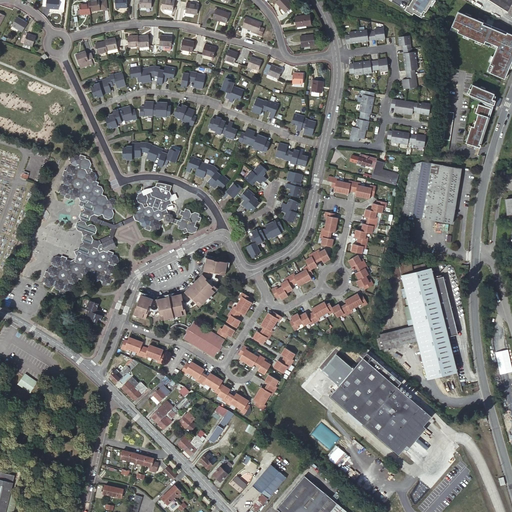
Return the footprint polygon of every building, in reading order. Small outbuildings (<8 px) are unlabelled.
[(64,10),(65,2),(50,0),(48,0),(47,6),(47,8),(64,10)] [(94,0),(90,0),(90,3),(92,12),(103,10),(109,10),(107,0),(94,0)] [(175,0),(163,0),(162,9),(167,9),(175,10),(175,0)] [(293,6),(287,0),(279,0),(277,3),(286,12),(293,6)] [(411,0),(408,5),(407,5),(404,9),(412,14),(413,12),(419,16),(423,10),(425,11),(429,5),(432,0),(411,0)] [(511,0),(489,0),(508,11),(511,2),(511,0)] [(200,2),(187,1),(186,11),(198,13),(200,2)] [(86,14),(92,13),(92,12),(90,3),(80,5),(80,10),(81,16),(86,15),(86,14)] [(230,13),(217,9),(214,18),(227,22),(230,13)] [(505,81),(511,64),(511,33),(458,13),(451,31),(459,34),(458,36),(486,47),(497,52),(491,67),(494,68),(491,76),(505,81)] [(12,25),(23,31),(28,22),(18,16),(12,25)] [(310,16),(296,18),(297,27),(311,25),(310,16)] [(243,28),(253,31),(259,33),(261,28),(262,24),(247,19),(243,28)] [(385,37),(384,27),(374,28),(375,31),(371,32),(372,38),(376,38),(376,39),(385,38),(385,37)] [(259,33),(253,31),(252,32),(262,36),(265,29),(261,28),(259,33)] [(357,30),(359,41),(368,40),(368,39),(372,38),(371,32),(367,32),(366,29),(357,30)] [(359,41),(357,30),(348,32),(349,35),(344,35),(346,42),(350,41),(350,42),(359,41)] [(37,34),(28,32),(24,43),(33,46),(37,34)] [(138,36),(138,34),(127,35),(128,46),(138,45),(138,36)] [(138,45),(138,46),(144,46),(149,46),(149,35),(138,36),(138,45)] [(172,36),(160,35),(159,45),(171,46),(172,36)] [(313,35),(301,36),(302,46),(315,45),(313,35)] [(399,37),(400,45),(404,45),(405,49),(412,48),(411,44),(410,35),(399,37)] [(117,37),(106,38),(106,40),(108,49),(118,47),(119,47),(117,37)] [(97,52),(108,51),(108,49),(106,40),(96,42),(97,52)] [(194,41),(181,40),(180,50),(193,51),(194,41)] [(218,47),(206,43),(203,53),(215,57),(218,47)] [(412,48),(405,49),(405,53),(404,53),(405,62),(417,61),(416,52),(413,52),(412,48)] [(230,49),(226,59),(236,63),(240,52),(235,50),(234,51),(230,49)] [(92,58),(94,58),(92,51),(88,53),(86,50),(76,54),(80,63),(92,58)] [(264,60),(252,56),(248,65),(260,70),(264,60)] [(92,58),(80,63),(81,67),(93,62),(92,58)] [(374,62),(375,70),(379,69),(379,71),(388,70),(387,58),(378,59),(378,61),(374,62)] [(361,62),(363,74),(372,72),(371,70),(375,70),(374,62),(370,62),(370,60),(361,62)] [(417,61),(405,62),(406,71),(408,71),(409,75),(416,74),(416,70),(418,70),(417,61)] [(363,74),(361,62),(352,63),(352,64),(349,65),(349,73),(353,72),(354,75),(363,74)] [(284,68),(273,63),(268,73),(280,78),(284,68)] [(150,67),(142,68),(144,81),(144,82),(152,81),(151,76),(156,75),(155,65),(150,66),(150,67)] [(161,66),(155,65),(156,75),(160,76),(159,82),(164,83),(164,80),(166,69),(161,68),(161,66)] [(166,65),(166,69),(164,80),(168,80),(168,76),(174,77),(176,67),(166,65)] [(144,81),(142,68),(141,66),(131,68),(133,78),(139,77),(140,82),(144,81)] [(192,80),(194,71),(190,70),(190,73),(185,72),(182,85),(187,86),(189,80),(192,80)] [(111,74),(112,75),(114,83),(117,82),(118,87),(127,84),(123,71),(115,73),(111,74)] [(197,72),(194,71),(192,80),(196,81),(195,86),(203,88),(206,74),(197,73),(197,72)] [(305,73),(294,71),(292,82),(304,83),(305,73)] [(416,74),(409,75),(409,80),(403,80),(404,89),(407,89),(418,88),(417,78),(416,74)] [(99,80),(100,82),(103,94),(112,91),(110,86),(115,85),(114,83),(112,75),(108,77),(108,78),(99,80)] [(230,99),(233,91),(232,90),(234,84),(231,82),(231,80),(226,78),(222,89),(228,92),(226,98),(230,99)] [(325,82),(313,80),(312,91),(323,93),(325,82)] [(103,94),(100,82),(94,84),(95,85),(91,86),(95,96),(98,95),(99,97),(104,95),(103,94)] [(467,146),(478,149),(479,146),(481,139),(483,136),(484,131),(487,128),(489,116),(496,106),(498,107),(500,99),(498,98),(492,94),(493,95),(490,92),(488,92),(484,89),(478,87),(473,86),(470,98),(482,106),(477,112),(476,115),(478,117),(476,126),(475,127),(474,130),(471,129),(467,146)] [(234,87),(233,91),(230,99),(229,100),(233,102),(234,98),(240,100),(243,91),(234,87)] [(362,93),(360,102),(372,104),(374,96),(372,95),(373,92),(365,90),(364,94),(362,93)] [(266,109),(268,101),(264,99),(264,101),(256,98),(253,111),(260,113),(261,109),(265,110),(266,109)] [(269,99),(268,101),(266,109),(272,111),(270,115),(274,116),(278,102),(269,99)] [(404,113),(406,100),(396,99),(393,99),(391,106),(395,106),(395,112),(404,113)] [(415,102),(406,100),(404,113),(413,114),(414,109),(418,110),(418,103),(415,102)] [(430,114),(432,103),(423,101),(422,103),(418,103),(418,110),(417,112),(430,114)] [(361,111),(360,115),(368,117),(369,113),(370,113),(372,104),(360,102),(358,110),(361,111)] [(170,116),(171,109),(167,109),(168,106),(158,105),(158,108),(154,108),(154,105),(145,105),(145,110),(142,110),(141,117),(145,117),(145,116),(153,117),(153,116),(157,116),(167,117),(167,116),(170,116)] [(139,119),(136,109),(132,110),(131,106),(123,108),(124,111),(120,113),(119,110),(114,111),(115,114),(110,115),(110,116),(107,117),(110,128),(114,128),(119,127),(118,124),(123,123),(122,121),(126,120),(127,122),(135,119),(135,121),(139,119)] [(189,126),(193,127),(196,118),(193,116),(194,112),(186,109),(186,108),(182,106),(181,109),(177,108),(174,116),(177,118),(177,119),(182,121),(181,122),(189,125),(189,126)] [(302,125),(305,116),(295,113),(292,122),(298,124),(297,129),(301,130),(302,125)] [(233,137),(236,127),(232,126),(233,122),(230,120),(228,125),(225,123),(226,120),(221,118),(221,117),(216,115),(215,118),(212,117),(208,125),(212,126),(211,128),(216,130),(215,132),(221,134),(221,132),(225,133),(225,134),(233,137)] [(357,118),(355,127),(365,129),(367,129),(369,121),(367,120),(368,117),(360,115),(359,119),(357,118)] [(308,118),(305,116),(302,125),(306,127),(304,132),(312,134),(316,121),(308,118)] [(350,135),(349,140),(357,141),(358,137),(359,137),(363,138),(364,138),(365,129),(355,127),(352,126),(350,135)] [(267,152),(270,142),(267,141),(268,138),(258,134),(257,137),(253,136),(255,132),(248,129),(246,133),(242,132),(238,142),(243,143),(254,146),(253,148),(263,152),(263,151),(267,152)] [(393,132),(388,132),(387,138),(391,139),(391,141),(400,143),(401,131),(393,130),(393,132)] [(401,131),(400,143),(409,144),(409,142),(413,142),(414,135),(410,135),(410,133),(401,131)] [(414,135),(413,142),(417,143),(417,145),(426,147),(427,135),(418,134),(418,136),(414,135)] [(175,163),(180,151),(175,149),(174,151),(171,150),(168,157),(166,156),(167,154),(162,152),(163,150),(151,145),(152,144),(147,142),(141,142),(141,143),(133,143),(133,146),(128,146),(127,147),(124,147),(124,157),(127,158),(127,159),(132,159),(132,156),(141,157),(141,152),(145,152),(148,154),(147,158),(154,161),(156,158),(159,159),(157,165),(162,167),(163,164),(167,166),(170,160),(175,163)] [(306,166),(308,157),(302,156),(303,151),(299,150),(299,151),(294,150),(293,153),(290,152),(290,151),(286,151),(287,146),(279,144),(276,158),(284,160),(284,161),(291,163),(296,164),(306,166)] [(117,281),(119,276),(118,275),(120,270),(118,267),(121,266),(123,260),(121,257),(116,255),(117,254),(112,252),(111,253),(106,252),(103,253),(101,249),(103,243),(97,241),(95,237),(99,235),(100,231),(99,227),(93,226),(90,227),(89,224),(92,222),(93,218),(98,220),(99,217),(104,215),(106,219),(110,221),(115,219),(116,214),(114,211),(118,209),(119,204),(118,201),(114,199),(110,201),(108,198),(104,196),(105,191),(103,187),(99,186),(100,183),(97,182),(99,178),(96,173),(93,172),(94,169),(91,168),(92,164),(90,160),(86,158),(87,156),(82,154),(81,156),(76,154),(72,156),(71,160),(73,165),(72,165),(68,166),(66,170),(65,170),(63,175),(65,176),(63,180),(65,184),(61,186),(60,190),(62,194),(67,196),(66,198),(71,200),(72,198),(77,200),(80,198),(82,202),(80,206),(85,208),(87,212),(83,213),(81,217),(83,222),(79,224),(78,227),(80,232),(85,233),(86,237),(85,241),(87,245),(83,247),(81,252),(78,253),(79,257),(78,261),(74,263),(70,261),(70,259),(64,257),(64,259),(59,257),(55,259),(54,264),(55,267),(52,269),(50,274),(48,273),(46,279),(48,279),(47,284),(49,288),(54,289),(57,288),(59,291),(64,293),(63,295),(68,297),(69,295),(74,297),(78,295),(80,291),(78,287),(81,286),(83,281),(85,282),(86,279),(91,280),(94,279),(97,283),(100,284),(105,282),(107,286),(110,288),(114,285),(116,281),(117,281)] [(375,167),(377,158),(367,156),(366,158),(359,156),(358,163),(375,167)] [(222,189),(228,182),(217,173),(218,171),(214,167),(207,165),(200,163),(201,160),(191,157),(186,170),(190,172),(191,168),(197,170),(195,175),(204,178),(205,174),(209,175),(212,178),(208,183),(214,188),(217,186),(222,189)] [(434,220),(443,166),(422,162),(410,166),(402,215),(434,220)] [(434,220),(452,223),(461,169),(443,166),(434,220)] [(262,184),(265,181),(262,178),(265,174),(258,167),(252,174),(250,173),(244,180),(251,187),(255,183),(258,185),(261,182),(262,184)] [(398,184),(399,174),(375,168),(373,177),(397,184),(398,184)] [(299,183),(301,175),(288,173),(286,181),(290,182),(290,185),(287,184),(286,188),(290,189),(289,195),(298,197),(300,188),(299,187),(299,184),(299,183)] [(339,177),(333,176),(332,181),(331,185),(335,186),(334,189),(348,192),(349,189),(356,190),(356,193),(370,196),(371,193),(375,194),(377,185),(370,184),(370,186),(360,184),(360,182),(348,179),(348,181),(338,180),(339,177)] [(233,199),(241,189),(237,186),(236,187),(233,185),(227,191),(226,190),(220,196),(224,199),(228,195),(233,199)] [(175,221),(176,217),(175,213),(169,211),(167,207),(169,204),(173,202),(171,199),(173,194),(171,190),(167,189),(168,188),(162,186),(161,187),(157,186),(153,187),(152,192),(149,193),(144,192),(140,194),(138,198),(140,202),(137,204),(135,208),(137,212),(135,220),(142,222),(144,226),(148,227),(147,229),(154,231),(154,229),(157,230),(161,229),(163,224),(161,220),(165,219),(167,222),(171,224),(172,221),(175,221)] [(251,212),(258,204),(256,202),(257,201),(253,197),(246,191),(239,199),(244,203),(241,206),(244,208),(248,211),(249,210),(251,212)] [(386,205),(387,200),(377,198),(377,201),(374,200),(372,208),(367,207),(365,214),(369,215),(367,222),(364,222),(362,229),(357,228),(356,235),(359,236),(358,244),(354,243),(353,250),(363,252),(364,247),(366,248),(369,236),(367,235),(368,230),(372,231),(373,226),(376,227),(378,214),(376,214),(377,209),(382,210),(383,205),(386,205)] [(292,212),(296,203),(285,199),(283,204),(280,203),(279,207),(280,208),(279,211),(281,212),(279,217),(291,222),(295,213),(292,212)] [(203,220),(204,216),(202,212),(198,210),(194,212),(192,208),(188,207),(184,209),(183,213),(185,217),(181,219),(180,223),(182,227),(186,229),(188,232),(191,230),(195,232),(199,230),(201,225),(199,222),(203,220)] [(335,216),(336,212),(327,210),(326,215),(328,216),(326,228),(324,227),(321,237),(324,238),(322,243),(333,246),(334,238),(330,237),(332,230),(336,231),(339,217),(335,216)] [(283,231),(279,222),(275,224),(274,221),(265,226),(266,229),(264,230),(268,239),(271,237),(272,238),(280,234),(280,233),(283,231)] [(265,238),(261,230),(257,232),(256,229),(251,232),(253,236),(250,238),(253,244),(247,247),(252,257),(256,255),(256,253),(259,252),(256,245),(262,242),(261,240),(265,238)] [(276,284),(270,288),(275,297),(279,295),(280,298),(287,294),(285,291),(292,288),(290,285),(297,281),(299,284),(312,277),(310,274),(314,272),(311,268),(318,265),(316,261),(323,257),(325,261),(331,257),(326,248),(320,251),(319,249),(309,254),(311,256),(306,258),(309,264),(304,266),(305,268),(295,274),(294,272),(284,277),(285,279),(280,282),(282,285),(277,287),(276,284)] [(215,260),(215,257),(205,255),(203,264),(202,272),(196,280),(188,290),(184,295),(174,296),(162,298),(155,298),(145,295),(139,293),(136,302),(139,303),(141,296),(153,301),(155,302),(158,301),(182,299),(185,298),(187,296),(203,276),(204,274),(205,270),(208,259),(215,260)] [(358,259),(356,255),(348,261),(351,266),(354,265),(358,271),(356,272),(359,278),(357,279),(361,285),(362,284),(363,283),(364,283),(366,286),(373,281),(369,276),(367,277),(365,274),(367,272),(365,268),(367,266),(361,257),(358,259)] [(227,263),(215,260),(208,259),(205,270),(210,272),(210,271),(219,273),(219,274),(224,275),(226,268),(227,263)] [(424,263),(412,267),(410,261),(391,266),(394,277),(401,275),(426,269),(424,263)] [(426,269),(401,275),(413,326),(380,334),(383,349),(417,341),(427,379),(458,372),(449,337),(458,334),(444,276),(434,279),(431,267),(426,269)] [(207,302),(214,294),(218,288),(214,285),(213,286),(206,280),(207,279),(203,276),(187,296),(192,299),(192,298),(199,304),(203,308),(207,302)] [(249,301),(250,297),(242,292),(239,297),(241,299),(236,307),(234,306),(228,316),(230,317),(227,322),(236,328),(240,321),(237,319),(241,312),(244,314),(251,303),(249,301)] [(288,320),(293,329),(298,327),(296,324),(302,321),(304,324),(309,321),(310,323),(319,318),(318,316),(329,310),(330,312),(334,310),(337,316),(342,313),(344,315),(354,310),(353,307),(363,302),(364,304),(368,302),(364,293),(361,295),(359,292),(346,299),(348,302),(341,306),(339,303),(332,307),(330,302),(326,304),(325,300),(311,307),(313,311),(307,314),(305,311),(299,314),(297,312),(290,316),(292,318),(288,320)] [(216,295),(214,294),(207,302),(210,303),(216,295)] [(141,296),(139,303),(134,315),(139,317),(146,320),(147,315),(146,315),(150,306),(151,306),(153,301),(141,296)] [(168,320),(178,319),(185,318),(184,313),(183,314),(182,304),(183,304),(182,299),(158,301),(158,307),(160,307),(161,316),(160,316),(160,321),(168,320)] [(94,314),(104,318),(106,314),(102,312),(103,307),(94,304),(90,313),(94,314)] [(280,316),(274,312),(272,315),(269,313),(261,325),(264,328),(261,334),(257,332),(253,338),(262,343),(265,339),(266,340),(273,330),(271,329),(276,320),(278,322),(281,317),(280,316)] [(107,319),(104,318),(94,314),(92,319),(94,319),(93,323),(101,326),(102,322),(105,324),(107,319)] [(222,345),(224,341),(194,322),(183,339),(214,358),(216,354),(217,354),(223,345),(222,345)] [(230,337),(234,331),(225,325),(222,329),(220,328),(217,333),(225,338),(227,335),(230,337)] [(128,341),(124,340),(121,349),(126,351),(127,349),(137,353),(136,355),(147,359),(148,357),(157,360),(157,362),(162,364),(165,355),(161,354),(163,351),(150,346),(148,349),(141,346),(142,343),(129,338),(128,341)] [(265,373),(271,365),(266,362),(268,360),(257,354),(256,356),(248,350),(249,348),(244,345),(239,353),(242,355),(240,358),(252,365),(254,363),(261,367),(259,369),(265,373)] [(284,357),(292,362),(296,357),(294,356),(296,352),(287,346),(283,352),(286,354),(284,357)] [(330,396),(399,455),(431,416),(397,387),(401,382),(396,378),(390,373),(367,353),(330,396)] [(289,368),(292,362),(284,357),(282,361),(279,359),(276,365),(285,371),(287,367),(289,368)] [(139,362),(132,359),(119,371),(116,368),(114,370),(110,374),(109,374),(116,381),(130,368),(131,370),(135,366),(139,362)] [(190,365),(186,363),(181,371),(187,374),(188,373),(196,378),(195,379),(206,385),(207,384),(215,389),(214,391),(219,394),(223,397),(222,399),(233,405),(234,403),(242,408),(242,410),(247,413),(251,405),(248,403),(250,400),(237,393),(235,396),(229,392),(231,389),(221,383),(223,381),(210,374),(209,376),(202,372),(204,370),(191,362),(190,365)] [(128,372),(119,382),(121,384),(131,375),(128,372)] [(166,377),(159,373),(156,376),(161,381),(166,377)] [(31,393),(37,382),(25,374),(23,376),(18,385),(31,393)] [(277,384),(279,381),(269,375),(266,380),(269,382),(266,389),(262,387),(255,399),(258,401),(256,404),(264,409),(267,405),(265,403),(271,394),(273,395),(278,386),(277,384)] [(128,394),(139,383),(133,376),(121,387),(128,394)] [(168,379),(166,377),(161,381),(165,386),(162,389),(161,388),(153,396),(154,397),(160,402),(173,389),(165,382),(168,379)] [(147,387),(141,381),(139,383),(128,394),(134,400),(147,387)] [(194,392),(191,390),(185,396),(187,398),(194,392)] [(166,401),(151,416),(157,423),(172,409),(172,408),(166,401)] [(228,411),(219,406),(212,415),(216,417),(217,416),(222,419),(228,411)] [(172,409),(157,423),(164,429),(171,422),(170,420),(176,414),(172,409)] [(179,421),(186,428),(187,427),(192,421),(195,418),(192,415),(193,414),(189,410),(179,421)] [(224,424),(232,413),(228,411),(222,419),(220,421),(224,424)] [(197,425),(192,421),(187,427),(191,431),(197,425)] [(217,426),(207,440),(212,444),(222,430),(221,429),(223,425),(219,422),(217,426)] [(245,431),(252,435),(255,428),(249,425),(245,431)] [(183,449),(184,450),(190,456),(197,448),(200,444),(198,441),(199,439),(201,437),(197,433),(189,444),(188,444),(183,449)] [(177,443),(183,449),(188,444),(185,441),(188,438),(184,435),(177,443)] [(336,446),(326,457),(333,463),(343,451),(336,446)] [(126,451),(123,450),(121,459),(128,461),(131,452),(128,452),(126,451)] [(207,459),(212,464),(217,459),(210,451),(206,454),(209,457),(207,459)] [(136,463),(139,454),(136,454),(134,453),(131,452),(128,461),(136,463)] [(207,469),(212,464),(207,459),(209,457),(206,454),(206,453),(199,460),(202,463),(202,464),(207,469)] [(144,465),(146,456),(144,455),(141,455),(139,454),(136,463),(144,465)] [(154,458),(151,457),(149,457),(146,456),(144,465),(151,467),(155,467),(153,474),(159,475),(161,466),(156,464),(157,461),(153,460),(154,458)] [(170,465),(178,474),(182,471),(173,462),(170,465)] [(262,494),(253,505),(251,508),(255,511),(257,511),(286,478),(271,464),(253,485),(262,494)] [(173,481),(177,477),(167,467),(163,471),(173,481)] [(213,475),(216,479),(224,471),(220,467),(213,475)] [(3,511),(8,492),(10,482),(12,474),(0,471),(0,511),(3,511)] [(224,471),(216,479),(220,482),(227,474),(226,472),(224,471)] [(240,491),(246,484),(236,475),(230,483),(240,491)] [(323,511),(333,500),(304,475),(276,508),(281,511),(323,511)] [(114,487),(105,485),(102,494),(112,496),(114,487)] [(181,491),(175,485),(168,491),(174,498),(181,491)] [(121,498),(123,490),(114,487),(112,496),(121,498)] [(174,498),(168,491),(162,498),(168,504),(174,498)] [(11,511),(16,493),(8,492),(3,511),(11,511)] [(346,511),(333,500),(323,511),(346,511)]
